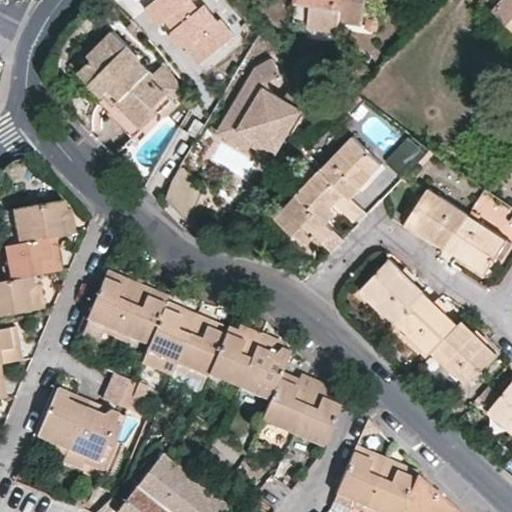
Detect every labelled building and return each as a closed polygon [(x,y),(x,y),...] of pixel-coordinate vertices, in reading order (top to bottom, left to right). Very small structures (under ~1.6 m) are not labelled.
[(157,0),(148,8),(163,24),(168,19),(176,28),(174,31),(174,32),(173,34),(173,37),(174,39),(175,41),(177,42),(179,43),(182,44),(183,43),(185,43),(187,42),(188,42),(192,39),(206,54),(233,31),(221,16),(218,18),(205,3),(200,7),(193,0),(157,0)] [(297,0),(295,19),(311,21),(309,28),(339,31),(340,22),(364,25),(367,0),(297,0)] [(511,0),(505,0),(496,9),(511,26),(511,0)] [(154,79),(157,77),(143,62),(143,60),(116,32),(93,55),(96,60),(84,72),(95,84),(106,96),(115,87),(126,98),(122,102),(146,128),(163,112),(157,105),(169,94),(154,79)] [(202,58),(206,54),(192,39),(188,42),(202,58)] [(241,96),(228,119),(258,136),(274,145),(279,148),(288,130),(292,132),(309,101),(288,89),(284,95),(273,90),(268,81),(279,73),(269,56),(258,63),(253,72),(259,83),(241,96)] [(352,85),(365,65),(353,58),(340,78),(352,85)] [(164,69),(157,77),(154,79),(169,94),(175,100),(186,90),(164,69)] [(338,85),(330,98),(336,101),(337,99),(342,102),(348,91),(338,85)] [(116,107),(122,102),(126,98),(115,87),(106,96),(116,107)] [(175,100),(169,94),(157,105),(163,112),(167,117),(180,106),(175,100)] [(135,139),(146,128),(122,102),(116,107),(109,112),(135,139)] [(207,124),(197,118),(189,132),(199,138),(207,124)] [(258,136),(228,119),(221,131),(251,148),(255,141),(258,136)] [(408,135),(388,155),(403,171),(424,151),(408,135)] [(274,145),(258,136),(255,141),(271,151),(274,145)] [(354,137),(321,171),(351,199),(355,193),(382,164),(354,137)] [(207,186),(200,174),(184,165),(180,173),(173,187),(170,197),(192,220),(207,186)] [(351,199),(321,171),(298,197),(326,224),(335,214),(330,208),(336,202),(342,209),(355,221),(364,211),(351,199)] [(439,242),(447,247),(469,214),(429,187),(408,221),(439,242)] [(326,224),(298,197),(289,188),(282,196),(286,200),(291,204),(277,219),(291,232),(313,252),(320,245),(334,231),(326,224)] [(65,200),(3,213),(9,245),(58,235),(77,232),(73,209),(67,210),(65,200)] [(291,204),(286,200),(269,218),(287,236),(291,232),(277,219),(291,204)] [(339,211),(342,209),(336,202),(330,208),(335,214),(339,211)] [(497,255),(507,238),(469,214),(447,247),(454,251),(486,272),(497,255)] [(9,245),(5,245),(8,263),(4,264),(7,279),(35,274),(63,269),(58,235),(9,245)] [(511,244),(511,241),(507,238),(497,255),(503,259),(511,244)] [(365,290),(397,321),(425,292),(403,272),(391,261),(365,290)] [(103,329),(117,335),(139,282),(110,269),(89,317),(105,324),(103,329)] [(36,284),(35,274),(7,279),(0,280),(0,315),(46,306),(43,283),(36,284)] [(167,301),(170,296),(167,294),(139,282),(117,335),(131,341),(133,337),(150,343),(167,301)] [(432,353),(436,349),(459,324),(441,307),(425,292),(397,321),(432,353)] [(176,367),(198,313),(167,301),(150,343),(147,349),(150,350),(143,364),(173,376),(176,367)] [(230,326),(198,313),(176,367),(173,376),(170,382),(184,387),(190,373),(193,369),(209,375),(210,373),(230,326)] [(459,324),(436,349),(470,380),(496,350),(468,325),(463,320),(459,324)] [(241,329),(230,326),(210,373),(240,385),(263,332),(244,324),(241,329)] [(0,363),(21,359),(15,326),(0,329),(0,363)] [(283,340),(263,332),(240,385),(270,399),(281,372),(291,349),(282,346),(283,340)] [(289,375),(281,372),(270,399),(261,420),(292,434),(314,380),(293,371),(291,375),(289,375)] [(138,383),(116,373),(110,386),(134,396),(137,389),(138,385),(138,383)] [(335,389),(314,380),(292,434),(322,447),(343,399),(334,395),(335,389)] [(511,382),(493,406),(511,422),(511,382)] [(67,452),(90,399),(78,394),(59,386),(38,433),(51,439),(52,439),(53,440),(53,441),(53,442),(52,446),(67,452)] [(110,386),(105,399),(129,409),(134,396),(110,386)] [(119,413),(105,406),(95,402),(90,399),(67,452),(79,458),(80,458),(81,458),(83,453),(99,460),(107,442),(119,413)] [(107,442),(113,444),(116,446),(129,416),(125,415),(119,413),(107,442)] [(83,453),(81,458),(115,474),(125,449),(116,446),(113,444),(107,442),(99,460),(83,453)] [(364,510),(386,456),(357,443),(336,491),(352,498),(351,504),(364,510)] [(161,452),(117,510),(119,511),(223,511),(228,506),(186,473),(161,452)] [(380,511),(382,511),(385,511),(399,511),(418,470),(386,456),(364,510),(368,511),(380,511)] [(461,511),(418,470),(399,511),(461,511)]
